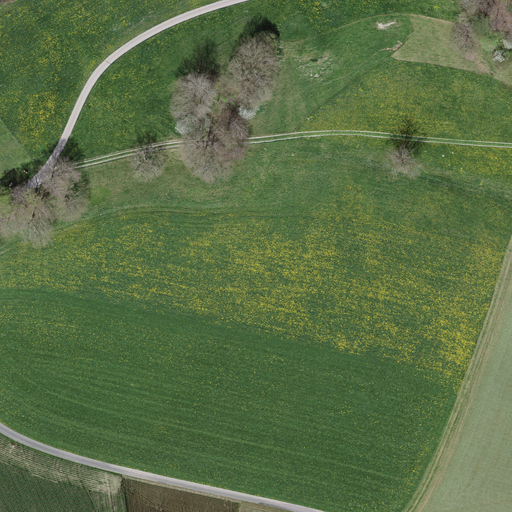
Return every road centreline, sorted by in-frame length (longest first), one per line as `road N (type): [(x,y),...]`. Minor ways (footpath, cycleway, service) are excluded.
road 1 (track): [(511,146),(332,132),(130,153),(46,175)]
road 2 (unclassified): [(244,0),(176,20),(95,73),(41,183),(0,211)]
road 3 (unclassified): [(0,428),(104,469),(306,511)]
